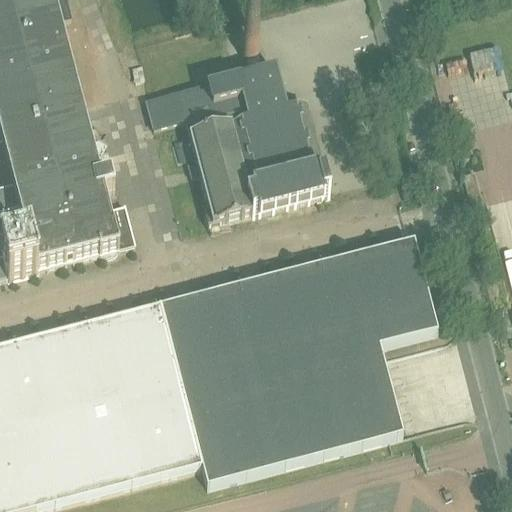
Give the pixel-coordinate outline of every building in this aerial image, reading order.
[(0,0),(0,286),(7,285),(8,287),(37,279),(37,278),(97,262),(98,262),(102,261),(107,263),(113,261),(117,257),(135,253),(124,213),(107,217),(103,201),(114,198),(110,183),(99,186),(58,28),(71,25),(64,0),(0,0)] [(251,74),(242,76),(244,84),(146,109),(153,135),(185,126),(189,143),(174,147),(179,167),(195,164),(196,168),(187,171),(190,184),(199,182),(208,216),(203,217),(207,232),(329,201),(306,112),(292,115),(290,108),(285,110),(276,75),(262,79),(258,65),(259,65),(258,62),(260,60),(260,57),(261,55),(261,54),(260,52),(259,50),(258,48),(256,47),(254,46),(252,45),(250,45),(247,45),(245,46),(243,47),(242,49),(241,51),(240,53),(240,55),(240,57),(240,59),(241,61),(243,63),(245,64),(247,65),(247,68),(249,67),(251,74)] [(479,58),(485,82),(506,77),(500,52),(479,58)] [(450,64),(452,71),(479,65),(477,58),(450,64)] [(472,154),(458,154),(458,163),(473,163),(472,154)] [(470,205),(481,203),(474,177),(463,180),(470,205)] [(401,443),(381,366),(439,351),(413,252),(0,354),(0,511),(52,511),(202,472),(207,493),(401,443)]
